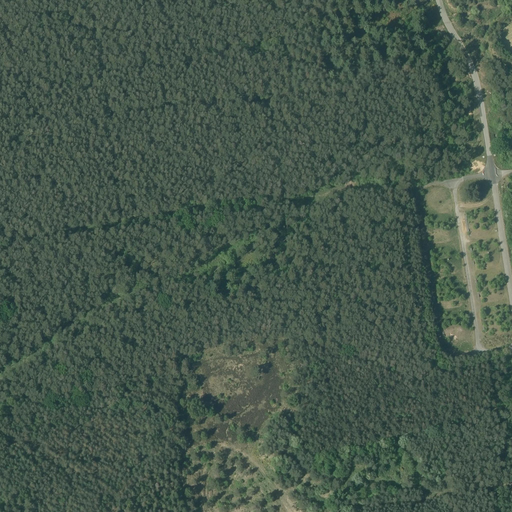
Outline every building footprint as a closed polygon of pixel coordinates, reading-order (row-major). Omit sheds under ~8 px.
[(490,212),(466,216),(469,233),(492,229),(492,226),(494,223),(493,219),(492,217),(490,212)] [(450,219),(426,223),(429,239),(452,235),(452,232),(454,229),(453,226),(453,223),(450,219)] [(495,245),(471,249),(474,265),(497,261),(498,258),(499,255),(498,252),(498,249),(495,245)] [(456,251),(432,255),(435,272),(457,268),(458,265),(460,262),(459,259),(458,256),(456,251)] [(500,278),(476,282),(479,299),(502,295),(503,292),(504,289),(504,286),(503,283),(500,278)] [(461,284),(437,288),(440,304),(462,300),(463,297),(465,294),(464,291),(463,288),(461,284)] [(506,310),(482,314),(485,330),(508,326),(508,323),(510,320),(509,317),(508,314),(506,310)] [(466,315),(442,319),(445,336),(468,332),(469,329),(470,326),(469,323),(469,320),(466,315)]
